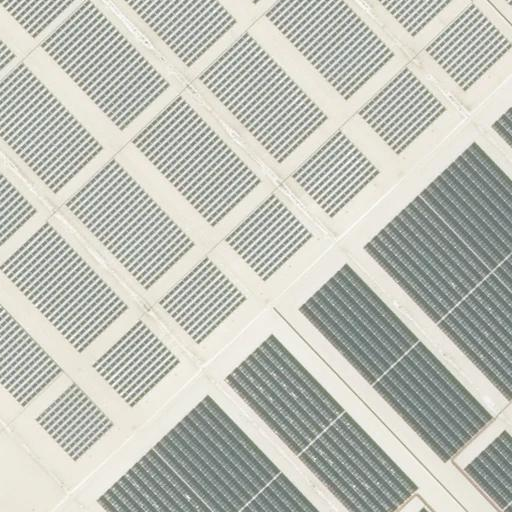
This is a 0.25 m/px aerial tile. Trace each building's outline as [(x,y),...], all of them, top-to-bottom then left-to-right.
[(0,0),(0,20),(270,305),(511,74),(511,25),(487,0),(0,0)] [(511,0),(487,0),(511,25),(511,0)] [(0,20),(0,511),(52,511),(270,305),(0,20)] [(511,511),(511,74),(270,305),(466,511),(511,511)] [(466,511),(270,305),(52,511),(466,511)]
